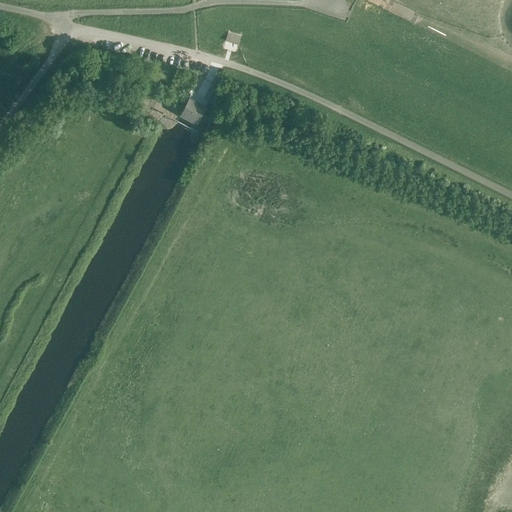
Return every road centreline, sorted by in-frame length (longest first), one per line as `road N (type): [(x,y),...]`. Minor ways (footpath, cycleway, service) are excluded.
road 1 (unclassified): [(511,196),(291,87),(68,24)]
road 2 (unclassified): [(0,127),(68,24)]
